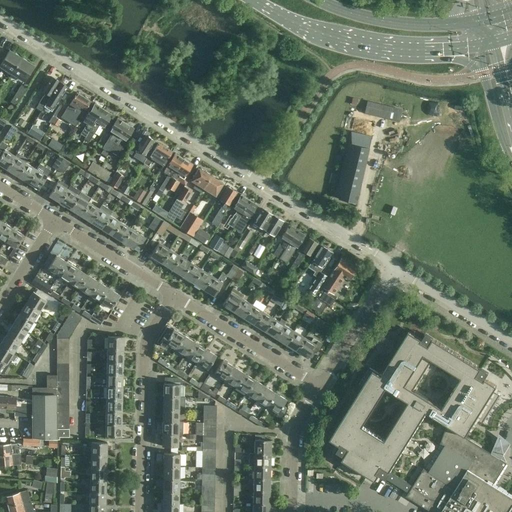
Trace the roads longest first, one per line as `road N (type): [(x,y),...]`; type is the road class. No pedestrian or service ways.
road 1 (residential): [(0,18),(397,267)]
road 2 (secondary): [(252,0),(312,31),(379,47),(485,44)]
road 3 (residential): [(139,511),(143,338),(171,294)]
road 4 (residential): [(318,385),(171,294)]
road 5 (secondary): [(479,21),(419,27),(315,0)]
road 6 (residential): [(318,385),(397,267)]
road 7 (residential): [(171,294),(53,222)]
road 8 (unclassified): [(511,341),(397,267)]
road 9 (residential): [(290,500),(293,433),(318,385)]
